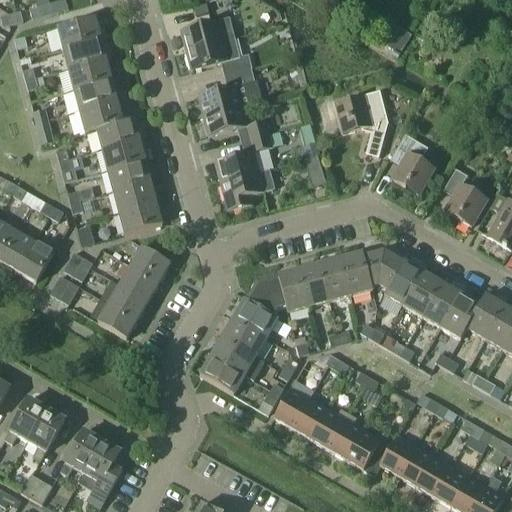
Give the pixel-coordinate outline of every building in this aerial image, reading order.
[(40,10),(43,20),(52,18),(50,7),(40,10)] [(206,7),(194,11),(197,20),(209,17),(206,7)] [(32,23),(43,20),(40,10),(29,13),(32,23)] [(20,15),(10,18),(13,28),(23,25),(20,15)] [(13,28),(10,18),(0,20),(0,21),(2,31),(13,28)] [(62,52),(100,42),(95,22),(57,32),(62,52)] [(180,34),(185,55),(224,44),(219,24),(180,34)] [(25,40),(14,43),(17,53),(27,51),(25,40)] [(100,42),(62,52),(68,73),(106,63),(100,42)] [(191,75),(220,67),(223,79),(250,72),(251,73),(252,72),(248,59),(240,61),(235,42),(224,44),(185,55),(191,75)] [(106,63),(68,73),(74,95),(111,85),(106,63)] [(25,85),(36,82),(33,72),(22,75),(25,85)] [(226,92),(197,100),(203,121),(241,110),(261,105),(255,85),(254,85),(251,73),(250,72),(223,79),(226,92)] [(38,92),(36,82),(25,85),(28,95),(38,92)] [(111,85),(74,95),(79,116),(117,106),(111,85)] [(362,99),(363,101),(334,109),(342,138),(362,133),(362,134),(362,135),(371,137),(365,158),(378,162),(387,128),(388,128),(379,95),(362,99)] [(319,100),(310,103),(321,132),(330,129),(319,100)] [(85,137),(96,134),(96,133),(123,128),(122,126),(117,106),(79,116),(85,137)] [(208,140),(237,133),(240,146),(268,138),(265,126),(247,131),(241,110),(203,121),(208,140)] [(33,117),(36,129),(47,125),(44,114),(33,117)] [(134,123),(122,126),(123,128),(96,133),(96,134),(102,155),(140,145),(134,123)] [(36,129),(39,140),(41,149),(52,146),(50,137),(47,125),(36,129)] [(243,158),(214,166),(219,186),(258,175),(253,157),(272,152),(268,138),(240,146),(243,158)] [(390,164),(400,170),(391,185),(418,200),(433,174),(420,166),(428,152),(405,139),(390,164)] [(140,145),(102,155),(107,176),(145,166),(140,145)] [(316,146),(303,149),(306,161),(319,158),(316,146)] [(56,156),(59,166),(69,164),(66,153),(56,156)] [(304,164),(312,191),(325,187),(317,160),(304,164)] [(69,164),(59,166),(61,176),(72,173),(69,164)] [(107,176),(113,196),(151,187),(145,166),(107,176)] [(270,173),(258,176),(258,175),(219,186),(227,216),(251,210),(249,200),(264,196),(275,193),(270,173)] [(444,215),(471,231),(486,205),(461,190),(467,180),(456,173),(443,195),(453,201),(444,215)] [(12,199),(17,190),(8,185),(2,194),(12,199)] [(156,207),(151,187),(113,196),(118,217),(156,207)] [(26,195),(17,190),(12,199),(20,205),(26,195)] [(69,207),(80,205),(77,195),(67,198),(69,207)] [(487,239),(486,240),(511,254),(511,252),(511,205),(508,203),(506,206),(487,239)] [(83,215),(80,205),(69,207),(72,218),(83,215)] [(48,221),(54,211),(45,206),(40,216),(48,221)] [(162,229),(156,207),(118,217),(124,239),(162,229)] [(63,216),(54,211),(48,221),(58,226),(63,216)] [(0,262),(16,235),(0,225),(0,262)] [(77,233),(81,251),(94,247),(90,230),(77,233)] [(34,246),(16,235),(0,262),(0,265),(18,276),(34,246)] [(34,246),(18,276),(36,287),(54,257),(34,246)] [(119,289),(147,306),(170,268),(141,252),(119,289)] [(383,254),(363,259),(362,260),(368,292),(370,291),(378,289),(388,295),(389,295),(404,266),(403,265),(403,266),(383,254)] [(63,275),(82,286),(92,267),(74,257),(63,275)] [(363,257),(341,263),(350,300),(371,295),(370,291),(368,292),(362,260),(363,259),(363,257)] [(341,263),(320,268),(330,306),(350,300),(341,263)] [(385,300),(403,310),(422,276),(404,266),(389,295),(388,295),(385,300)] [(308,311),(330,306),(320,268),(299,274),(308,311)] [(287,317),(308,311),(299,274),(277,279),(285,312),(287,317)] [(422,276),(403,310),(422,322),(442,287),(422,276)] [(243,303),(273,320),(277,314),(285,312),(277,279),(277,281),(257,286),(249,300),(246,298),(243,303)] [(60,280),(50,299),(68,309),(79,291),(60,280)] [(460,298),(442,287),(422,322),(441,332),(460,298)] [(125,344),(147,306),(119,289),(97,327),(125,344)] [(460,344),(466,333),(479,309),(460,298),(441,332),(460,344)] [(484,344),(503,310),(484,299),(479,309),(466,333),(484,344)] [(278,323),(273,320),(243,303),(232,323),(266,343),(278,323)] [(511,314),(503,310),(484,344),(502,354),(511,337),(511,314)] [(232,323),(221,341),(255,361),(266,343),(232,323)] [(359,337),(369,342),(374,333),(365,328),(359,337)] [(374,333),(369,342),(378,348),(383,338),(374,333)] [(348,336),(338,339),(341,349),(351,346),(348,336)] [(511,360),(511,337),(502,354),(511,360)] [(341,349),(338,339),(328,341),(331,352),(341,349)] [(264,367),(255,361),(221,341),(211,359),(245,380),(244,380),(253,385),(264,367)] [(390,355),(400,361),(405,351),(396,346),(390,355)] [(306,347),(295,350),(298,360),(308,358),(306,347)] [(405,351),(400,361),(408,366),(414,357),(405,351)] [(444,372),(449,362),(440,357),(435,367),(444,372)] [(244,380),(245,380),(211,359),(199,380),(233,399),(244,380)] [(328,370),(334,361),(331,359),(325,368),(328,370)] [(349,370),(334,361),(328,370),(343,379),(349,370)] [(289,362),(283,371),(293,376),(298,367),(289,362)] [(459,368),(449,362),(444,372),(453,377),(459,368)] [(293,376),(283,371),(278,380),(287,385),(293,376)] [(364,391),(369,381),(360,376),(355,385),(364,391)] [(480,393),(485,384),(477,379),(471,388),(480,393)] [(378,387),(369,381),(364,391),(373,396),(378,387)] [(485,384),(480,393),(490,398),(495,389),(485,384)] [(0,407),(9,391),(0,386),(0,407)] [(268,397),(278,402),(283,393),(274,387),(268,397)] [(273,423),(292,433),(309,403),(291,393),(273,423)] [(273,411),(278,402),(268,397),(263,406),(273,411)] [(435,418),(440,409),(430,402),(424,412),(435,418)] [(12,449),(17,440),(27,446),(46,413),(28,403),(9,436),(4,444),(12,449)] [(309,444),(327,414),(309,403),(292,433),(309,444)] [(415,408),(406,403),(401,412),(410,418),(415,408)] [(448,413),(440,409),(435,418),(442,423),(448,413)] [(40,465),(45,456),(46,457),(65,423),(46,413),(27,446),(38,452),(33,461),(40,465)] [(327,454),(345,424),(327,414),(309,444),(327,454)] [(460,433),(470,439),(475,429),(465,423),(460,433)] [(345,464),(362,434),(345,424),(327,454),(345,464)] [(484,434),(475,429),(470,439),(478,444),(484,434)] [(362,434),(345,464),(363,475),(374,481),(380,471),(379,470),(391,450),(381,445),(362,434)] [(67,481),(72,472),(83,478),(102,445),(84,435),(65,468),(59,476),(67,481)] [(470,439),(465,448),(473,453),(478,444),(470,439)] [(396,440),(391,450),(379,470),(380,471),(398,481),(416,451),(396,440)] [(505,459),(510,450),(501,444),(496,453),(505,459)] [(83,478),(78,487),(92,495),(92,496),(89,501),(102,508),(103,509),(118,481),(122,476),(112,470),(120,456),(102,445),(83,478)] [(433,462),(416,451),(398,481),(416,492),(433,462)] [(433,502),(451,472),(433,462),(416,492),(433,502)] [(451,511),(468,482),(451,472),(433,502),(451,511)] [(31,503),(42,485),(31,479),(21,497),(31,503)] [(450,511),(474,511),(486,492),(468,482),(451,511),(450,511)] [(52,491),(42,485),(31,503),(42,509),(52,491)] [(486,492),(474,511),(498,511),(504,503),(486,492)] [(5,511),(12,500),(1,494),(0,496),(0,509),(4,511),(5,511)]
